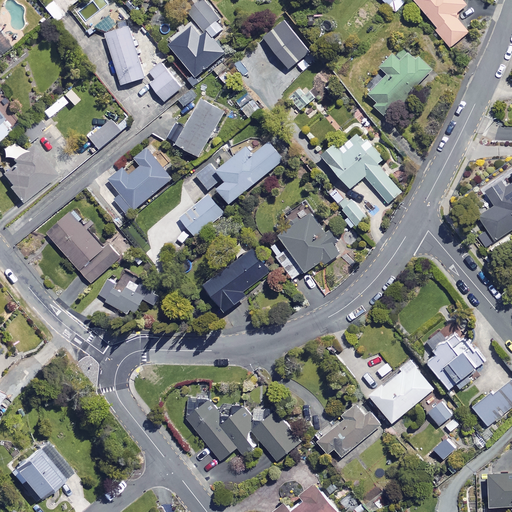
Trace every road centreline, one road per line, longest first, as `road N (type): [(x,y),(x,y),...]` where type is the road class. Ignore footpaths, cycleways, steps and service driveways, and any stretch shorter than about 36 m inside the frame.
road 1 (residential): [(117,364),(138,351),(249,346),(305,329),(371,283),(416,217)]
road 2 (residential): [(416,217),(511,15)]
road 3 (residential): [(117,364),(52,314),(0,250)]
road 4 (residential): [(511,329),(416,217)]
